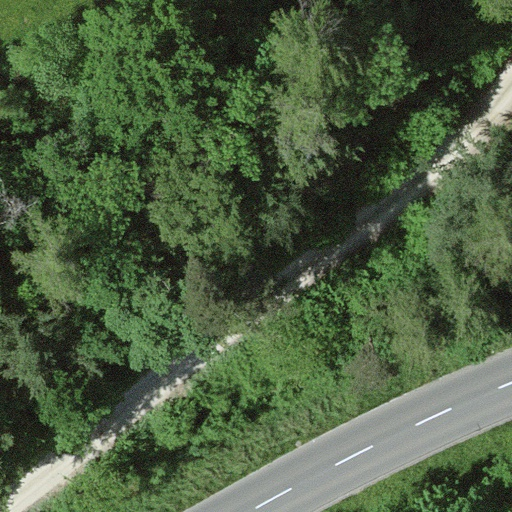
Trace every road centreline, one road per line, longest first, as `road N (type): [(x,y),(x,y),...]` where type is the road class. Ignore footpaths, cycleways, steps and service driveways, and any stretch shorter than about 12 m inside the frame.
road 1 (track): [(511,82),(438,160),(0,507)]
road 2 (secondary): [(259,511),(511,389)]
